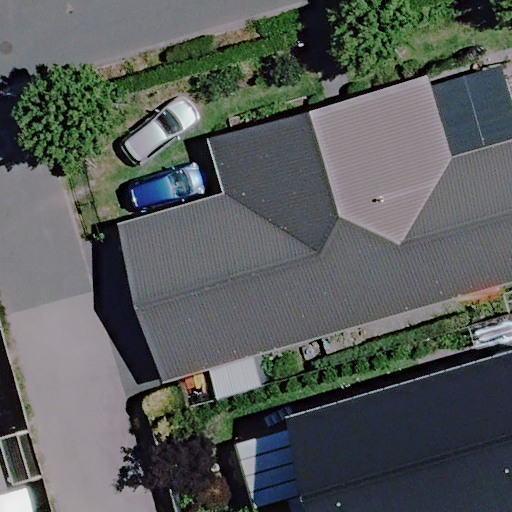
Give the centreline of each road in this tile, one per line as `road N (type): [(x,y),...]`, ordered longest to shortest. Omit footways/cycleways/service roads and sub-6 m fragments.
road 1 (residential): [(0,149),(104,511)]
road 2 (residential): [(0,34),(121,0)]
